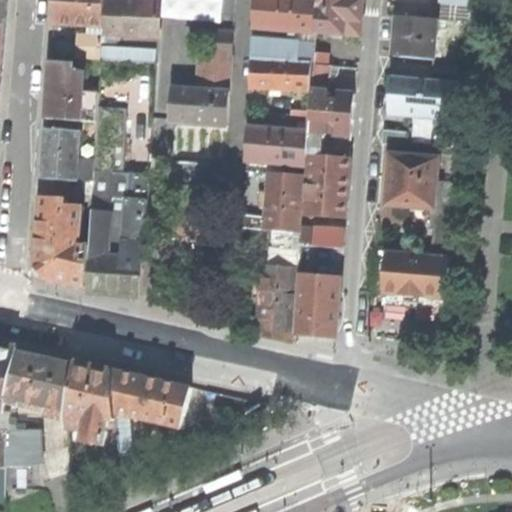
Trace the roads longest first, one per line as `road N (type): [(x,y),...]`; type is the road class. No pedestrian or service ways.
road 1 (residential): [(343,391),(372,0)]
road 2 (residential): [(222,365),(245,0)]
road 3 (residential): [(25,0),(19,198),(5,314)]
road 4 (secondary): [(222,365),(5,314)]
road 5 (tertiary): [(329,511),(508,437)]
road 6 (secondary): [(508,437),(431,409),(343,391)]
road 7 (secondary): [(343,391),(222,365)]
